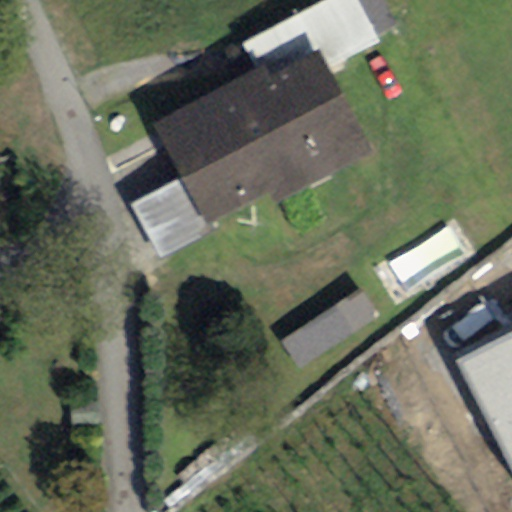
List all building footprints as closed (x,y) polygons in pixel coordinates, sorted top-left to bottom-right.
[(342,0),(242,50),(255,76),(312,48),(325,74),(394,39),(373,0),(342,0)] [(255,76),(153,126),(207,235),(269,205),(273,213),(370,165),(325,74),(312,48),(255,76)] [(398,254),(367,272),(385,302),(415,284),(398,254)] [(329,312),(279,346),(298,374),(348,339),(329,312)] [(511,334),(454,361),(511,473),(511,334)]
